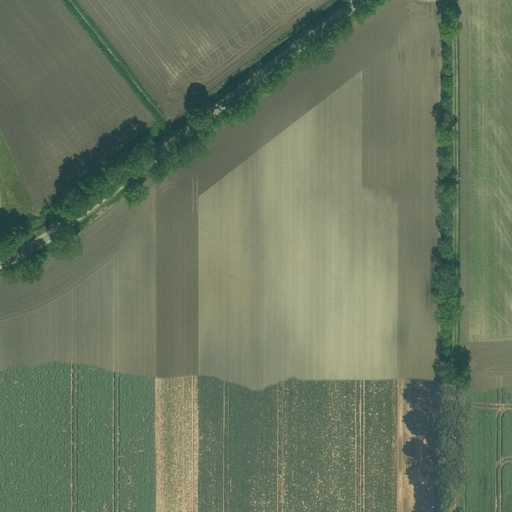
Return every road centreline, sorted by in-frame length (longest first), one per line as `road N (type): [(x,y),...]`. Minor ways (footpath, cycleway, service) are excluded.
road 1 (track): [(450,511),(449,0)]
road 2 (unclassified): [(352,0),(37,240),(0,259)]
